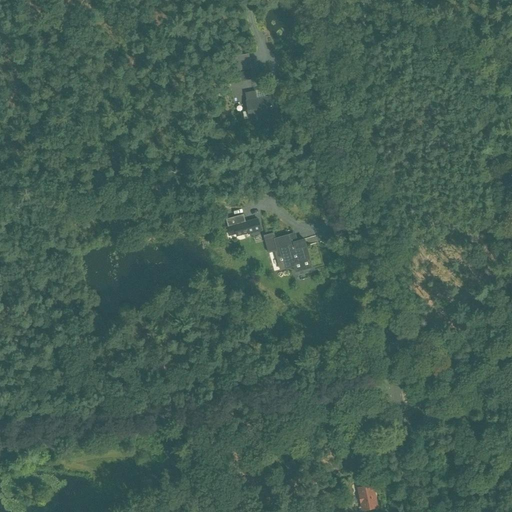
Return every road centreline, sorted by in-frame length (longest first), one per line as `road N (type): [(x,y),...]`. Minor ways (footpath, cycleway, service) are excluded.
road 1 (secondary): [(415,511),(323,0)]
road 2 (track): [(0,432),(390,381)]
road 3 (track): [(499,54),(375,0)]
road 4 (track): [(390,381),(408,400),(511,422)]
